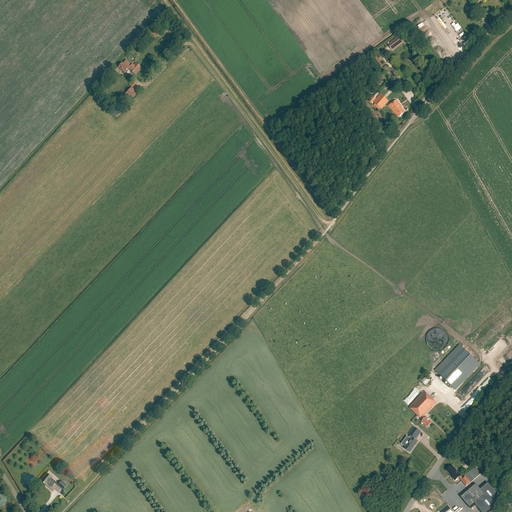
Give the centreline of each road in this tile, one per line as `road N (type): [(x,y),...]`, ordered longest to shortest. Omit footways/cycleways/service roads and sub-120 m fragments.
road 1 (track): [(329,226),(194,46),(181,46),(149,82),(138,83)]
road 2 (unclassified): [(329,226),(472,49),(511,13)]
road 3 (tertiary): [(405,511),(481,405),(511,377)]
